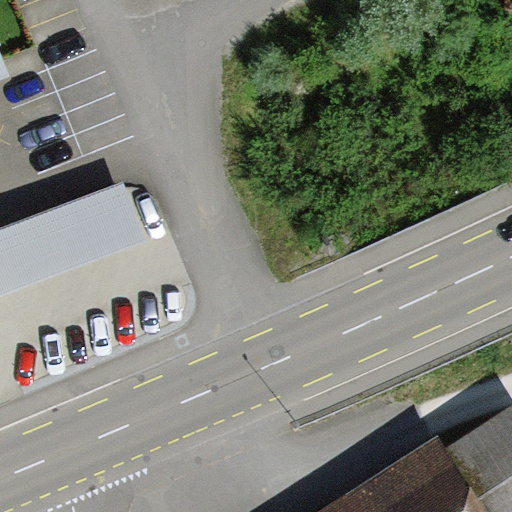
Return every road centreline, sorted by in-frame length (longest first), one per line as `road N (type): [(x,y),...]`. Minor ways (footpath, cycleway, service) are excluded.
road 1 (primary): [(59,455),(511,256)]
road 2 (track): [(511,389),(309,456),(263,450),(179,403)]
